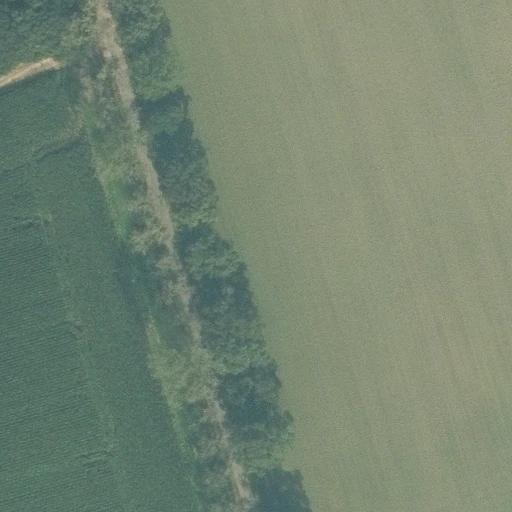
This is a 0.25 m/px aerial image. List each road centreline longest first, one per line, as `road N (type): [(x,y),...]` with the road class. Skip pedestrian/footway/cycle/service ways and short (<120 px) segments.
road 1 (unclassified): [(257,511),(102,0)]
road 2 (track): [(113,36),(0,86)]
